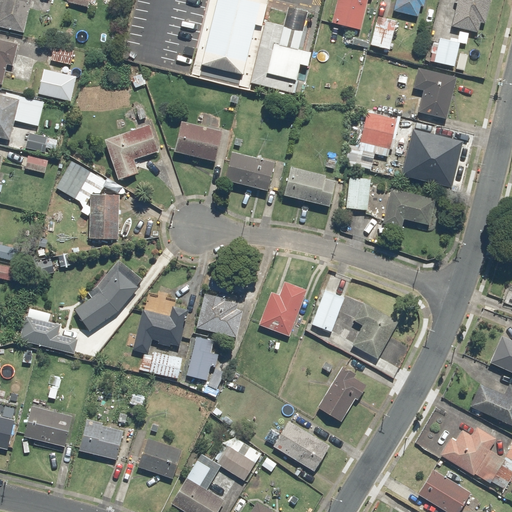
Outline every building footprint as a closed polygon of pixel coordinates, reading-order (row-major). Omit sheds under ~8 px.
[(33,0),(1,0),(0,6),(0,24),(26,31),(33,0)] [(212,0),(199,52),(251,63),(266,0),(212,0)] [(338,0),(333,22),(362,29),(369,0),(338,0)] [(427,0),(396,0),(395,10),(419,15),(421,5),(426,6),(427,0)] [(492,0),(459,0),(454,25),(480,31),(483,20),(488,22),(492,0)] [(417,22),(380,13),(372,44),(391,49),(397,26),(415,31),(417,22)] [(294,86),(306,33),(264,22),(251,76),(294,86)] [(441,41),(436,40),(431,60),(456,66),(462,43),(467,44),(470,33),(461,31),(458,40),(442,36),(441,41)] [(19,43),(0,37),(0,82),(1,83),(7,63),(13,64),(19,43)] [(75,49),(56,45),(52,60),(72,65),(75,49)] [(458,75),(420,66),(415,87),(425,89),(420,110),(448,117),(458,75)] [(78,74),(46,67),(40,93),(72,100),(78,74)] [(145,72),(134,76),(137,87),(148,83),(145,72)] [(44,101),(0,90),(0,136),(12,139),(17,120),(39,125),(44,101)] [(400,117),(368,110),(361,141),(389,147),(386,165),(396,167),(394,173),(431,181),(436,153),(447,155),(451,136),(441,134),(444,124),(401,115),(400,117)] [(225,131),(184,119),(175,150),(216,161),(225,131)] [(152,124),(107,138),(119,178),(140,171),(137,159),(160,151),(152,124)] [(59,139),(30,132),(26,147),(46,151),(47,147),(57,149),(59,139)] [(276,161),(232,151),(225,179),(270,189),(276,161)] [(50,159),(29,154),(26,167),(46,172),(50,159)] [(338,158),(327,155),(325,167),(336,169),(338,158)] [(108,179),(73,160),(58,188),(91,206),(90,236),(121,236),(122,193),(100,193),(108,179)] [(327,172),(292,165),(286,194),(332,204),(337,180),(326,178),(327,172)] [(372,176),(356,175),(357,166),(347,165),(346,174),(350,174),(346,208),(368,210),(372,176)] [(437,197),(393,187),(385,223),(403,227),(405,217),(431,223),(437,197)] [(21,247),(0,242),(0,256),(18,261),(21,247)] [(141,286),(139,284),(143,280),(121,258),(89,291),(94,296),(76,308),(91,330),(115,313),(141,286)] [(15,268),(0,264),(0,277),(11,280),(15,268)] [(232,280),(211,275),(208,288),(229,293),(232,280)] [(280,293),(272,289),(259,322),(290,334),(308,289),(285,280),(280,293)] [(346,296),(325,288),(312,323),(332,331),(346,296)] [(237,298),(206,291),(199,327),(238,336),(243,310),(235,308),(237,298)] [(401,319),(365,299),(356,316),(367,322),(355,344),(379,358),(401,319)] [(173,313),(145,307),(136,349),(145,351),(141,369),(180,378),(185,356),(156,350),(155,354),(150,353),(154,337),(159,338),(158,343),(171,346),(171,343),(182,345),(191,307),(175,304),(173,313)] [(29,307),(22,339),(75,352),(78,337),(60,333),(63,324),(50,320),(52,312),(29,307)] [(215,338),(197,334),(188,373),(209,378),(212,364),(217,365),(220,352),(212,350),(215,338)] [(511,338),(502,334),(491,359),(511,368),(511,338)] [(35,349),(25,348),(24,361),(34,362),(35,349)] [(337,359),(326,352),(322,359),(326,361),(322,367),(329,371),(337,359)] [(357,371),(344,363),(320,406),(344,420),(357,396),(360,398),(368,383),(355,375),(357,371)] [(225,371),(216,367),(208,384),(217,388),(225,371)] [(61,379),(49,376),(45,395),(57,398),(61,379)] [(481,381),(471,404),(511,422),(511,384),(509,384),(505,392),(481,381)] [(74,416),(33,405),(25,435),(35,438),(34,443),(64,452),(74,416)] [(17,419),(0,415),(0,445),(10,448),(17,419)] [(291,419),(275,445),(316,470),(332,444),(291,419)] [(126,429),(88,420),(81,449),(119,458),(126,429)] [(477,473),(491,449),(498,437),(479,426),(474,435),(463,429),(457,440),(452,437),(443,454),(477,473)] [(246,480),(263,451),(229,431),(213,458),(201,451),(172,502),(188,511),(219,511),(225,501),(234,506),(248,481),(246,480)] [(184,449),(148,437),(138,466),(174,478),(184,449)] [(511,446),(506,457),(492,481),(505,489),(511,476),(511,446)] [(492,481),(506,457),(491,449),(477,473),(492,481)] [(268,455),(261,463),(272,470),(278,462),(268,455)] [(434,468),(419,492),(450,511),(460,511),(473,492),(434,468)] [(278,511),(258,500),(251,511),(278,511)]
